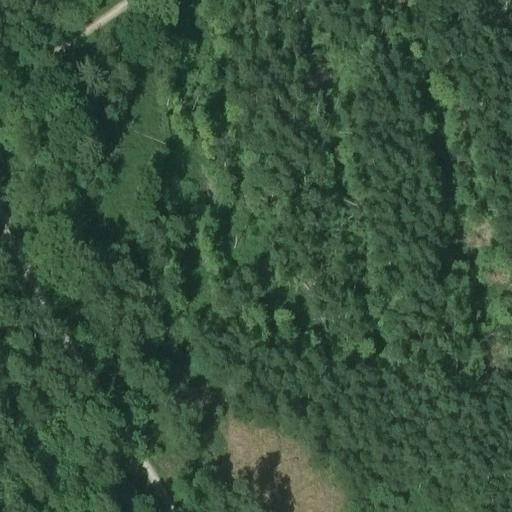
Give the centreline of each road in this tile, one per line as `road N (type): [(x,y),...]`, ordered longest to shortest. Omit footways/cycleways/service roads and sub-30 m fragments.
road 1 (track): [(0,186),(13,235),(186,511)]
road 2 (track): [(144,0),(20,87),(0,115)]
